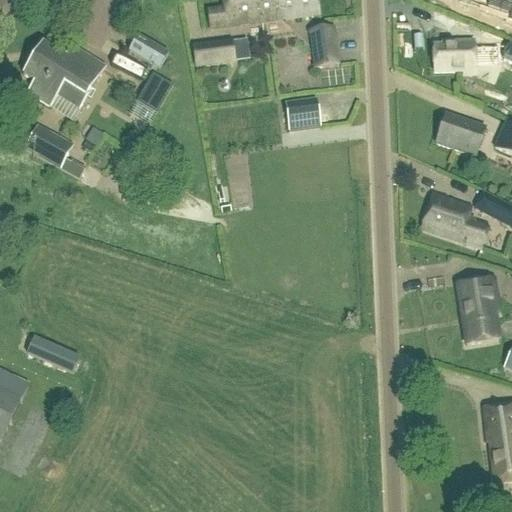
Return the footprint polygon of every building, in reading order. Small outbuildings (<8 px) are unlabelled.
[(263,24),(259,0),(222,0),(224,11),(207,14),(210,31),(263,24)] [(259,0),(263,24),(303,18),(319,16),(317,0),(259,0)] [(511,0),(463,0),(471,3),(472,0),(474,0),(488,5),(487,8),(510,16),(509,19),(511,20),(511,0)] [(339,68),(334,30),(310,33),(315,71),(339,68)] [(168,57),(138,39),(128,56),(159,73),(168,57)] [(476,78),(474,44),(457,45),(457,48),(433,49),(434,76),(463,75),(463,79),(476,78)] [(503,61),(503,45),(479,45),(479,60),(503,61)] [(64,60),(42,47),(23,78),(33,85),(26,96),(50,111),(57,99),(78,113),(105,70),(71,49),(64,60)] [(197,59),(198,71),(239,69),(238,57),(197,59)] [(172,90),(152,78),(136,107),(156,118),(172,90)] [(324,132),(321,100),(287,102),(290,135),(324,132)] [(486,131),(447,118),(437,147),(476,160),(486,131)] [(511,129),(504,126),(493,152),(511,160),(511,129)] [(73,149),(37,130),(25,153),(60,172),(73,149)] [(104,137),(93,131),(86,144),(96,150),(104,137)] [(226,162),(229,184),(243,183),(241,161),(226,162)] [(70,167),(65,164),(61,172),(79,182),(84,173),(71,166),(70,167)] [(511,209),(484,195),(473,215),(511,235),(511,209)] [(472,210),(432,197),(421,231),(451,241),(482,251),(490,228),(468,221),(472,210)] [(500,342),(490,282),(458,287),(468,347),(500,342)] [(81,362),(35,341),(28,357),(74,377),(81,362)] [(0,447),(29,387),(0,372),(0,447)] [(511,407),(483,410),(487,446),(489,446),(494,487),(511,484),(511,407)]
